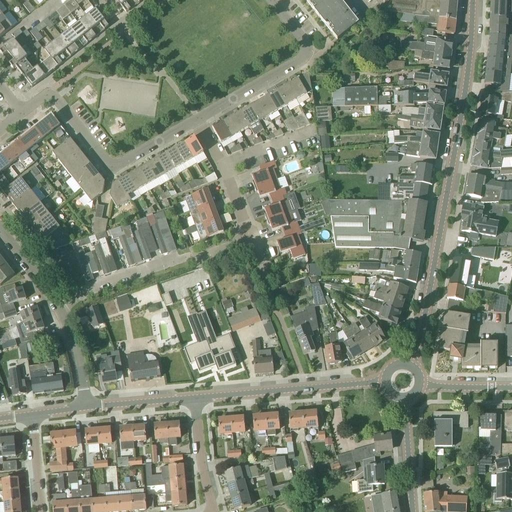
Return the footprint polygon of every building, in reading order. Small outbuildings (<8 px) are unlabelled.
[(70,0),(64,6),(71,14),(79,8),(73,0),(70,0)] [(129,11),(135,7),(129,0),(115,0),(125,12),(128,10),(129,11)] [(339,0),(305,0),(338,41),(356,26),(359,24),(339,0)] [(390,0),(389,12),(411,15),(456,20),(457,0),(390,0)] [(501,25),(507,25),(508,13),(511,12),(511,0),(508,0),(503,0),(490,0),(490,18),(501,18),(501,25)] [(23,5),(23,6),(30,14),(34,10),(28,1),(23,5)] [(64,6),(56,12),(55,12),(59,17),(60,16),(63,21),(71,14),(64,6)] [(96,11),(87,17),(100,34),(106,30),(105,28),(108,26),(96,11)] [(59,17),(55,12),(51,16),(55,20),(59,17)] [(456,20),(411,15),(410,22),(414,22),(414,24),(429,26),(429,23),(439,24),(438,32),(454,35),(456,20)] [(0,37),(12,28),(3,16),(0,18),(0,37)] [(87,17),(79,24),(92,41),(100,34),(87,17)] [(490,18),(490,35),(507,35),(507,25),(501,25),(501,18),(490,18)] [(38,25),(42,30),(47,27),(43,22),(38,25)] [(79,24),(70,31),(83,47),(92,41),(79,24)] [(34,29),(38,34),(42,30),(38,25),(34,29)] [(22,34),(22,33),(19,29),(10,36),(13,40),(14,40),(22,34)] [(419,35),(426,36),(432,37),(433,30),(420,29),(419,35)] [(70,31),(62,37),(75,54),(83,47),(70,31)] [(488,48),(511,47),(511,34),(507,35),(490,35),(488,48)] [(53,44),(66,61),(75,54),(62,37),(53,44)] [(424,38),(423,44),(419,43),(401,43),(400,50),(415,51),(422,52),(451,56),(453,42),(437,40),(424,38)] [(20,49),(14,40),(13,40),(0,50),(0,52),(6,60),(20,49)] [(58,67),(66,61),(53,44),(44,51),(50,58),(58,67)] [(511,56),(511,47),(488,48),(487,60),(511,61),(511,56)] [(25,59),(25,60),(27,58),(20,49),(6,60),(13,69),(15,67),(25,59)] [(449,69),(451,56),(422,52),(421,59),(434,61),(433,67),(449,69)] [(50,58),(34,71),(37,75),(33,79),(37,84),(58,67),(50,58)] [(32,88),(37,84),(33,79),(37,75),(34,71),(25,60),(25,59),(15,67),(32,88)] [(487,60),(486,72),(510,74),(511,61),(487,60)] [(388,62),(383,62),(382,71),(388,71),(404,70),(404,63),(388,62)] [(431,76),(415,74),(414,83),(446,88),(448,75),(431,72),(431,76)] [(509,87),(510,74),(486,72),(484,84),(509,87)] [(309,73),(287,85),(296,101),(312,92),(309,73)] [(287,106),(296,101),(287,85),(278,91),(287,106)] [(333,107),(333,108),(378,107),(378,106),(390,106),(389,97),(378,97),(377,88),(338,89),(332,89),(332,107),(333,107)] [(278,91),(269,96),(278,112),(287,106),(278,91)] [(414,93),(403,93),(394,93),(394,107),(414,106),(414,104),(429,104),(444,106),(446,93),(430,91),(430,95),(414,95),(414,93)] [(511,92),(501,93),(499,101),(511,103),(511,102),(511,92)] [(269,96),(267,97),(259,101),(268,117),(278,112),(269,96)] [(492,99),(482,97),(479,113),(481,114),(495,116),(497,100),(492,99)] [(259,101),(250,107),(259,122),(268,117),(259,101)] [(402,109),(402,116),(411,115),(442,120),(443,108),(427,105),(426,110),(413,108),(413,109),(402,109)] [(249,128),(259,122),(250,107),(241,112),(249,128)] [(330,107),(314,108),(317,122),(332,121),(330,107)] [(241,112),(231,118),(240,133),(249,128),(241,112)] [(304,127),(310,125),(303,114),(294,119),(300,129),(304,127)] [(476,131),(506,136),(507,130),(496,128),(497,123),(499,123),(503,120),(503,117),(495,116),(481,114),(480,119),(480,121),(478,121),(476,131)] [(442,120),(411,115),(402,116),(398,116),(398,120),(410,122),(409,127),(423,129),(440,132),(442,120)] [(293,117),(284,122),(283,122),(290,133),(300,129),(294,119),(293,117)] [(231,118),(222,123),(231,139),(231,138),(240,133),(231,118)] [(48,119),(35,129),(43,139),(52,133),(60,143),(68,137),(55,119),(48,119)] [(319,136),(327,135),(325,122),(317,123),(319,136)] [(213,130),(221,144),(231,139),(222,123),(214,128),(213,130)] [(26,153),(43,139),(35,129),(18,142),(26,153)] [(474,143),(504,147),(506,136),(476,131),(474,143)] [(394,144),(407,143),(437,148),(439,135),(423,133),(423,134),(417,133),(416,138),(409,137),(394,138),(394,144)] [(330,150),(329,136),(320,137),(321,150),(330,150)] [(52,153),(62,166),(80,152),(70,139),(52,153)] [(185,143),(194,159),(203,153),(195,139),(193,139),(185,143)] [(18,142),(1,156),(9,166),(18,159),(26,170),(35,163),(26,153),(18,142)] [(194,159),(185,143),(176,148),(184,164),(193,159),(194,159)] [(437,148),(407,143),(406,156),(419,158),(435,160),(437,148)] [(503,159),(504,159),(505,154),(503,153),(504,147),(474,143),(472,155),(503,159)] [(166,154),(175,169),(184,164),(176,148),(166,154)] [(62,166),(72,178),(90,164),(80,152),(62,166)] [(385,162),(397,163),(398,154),(385,153),(385,162)] [(157,159),(166,175),(175,169),(166,154),(157,159)] [(472,167),(488,169),(501,169),(511,168),(511,158),(504,159),(503,159),(472,155),(470,164),(472,165),(472,167)] [(9,166),(1,156),(0,156),(0,188),(1,190),(9,183),(1,173),(9,166)] [(157,159),(147,165),(156,180),(166,175),(157,159)] [(261,173),(252,177),(254,182),(252,183),(254,188),(277,180),(273,170),(276,168),(274,162),(259,167),(261,173)] [(72,178),(82,190),(100,176),(90,164),(72,178)] [(389,185),(389,202),(414,202),(425,204),(428,185),(432,186),(434,167),(417,164),(411,165),(411,173),(415,173),(415,177),(397,177),(397,185),(389,185)] [(138,170),(147,185),(156,180),(147,165),(138,170)] [(147,185),(138,170),(129,175),(138,191),(147,185)] [(205,179),(208,184),(218,180),(214,174),(205,179)] [(138,191),(129,175),(119,181),(131,201),(128,196),(138,191)] [(468,175),(465,196),(482,199),(481,203),(484,203),(500,202),(501,200),(511,200),(511,184),(503,184),(485,181),(485,178),(468,175)] [(82,190),(86,195),(81,199),(86,205),(91,202),(91,203),(103,194),(105,182),(100,176),(82,190)] [(21,178),(3,192),(13,205),(31,191),(21,178)] [(269,195),(271,201),(286,195),(284,189),(281,190),(277,180),(254,188),(256,194),(258,193),(260,199),(269,195)] [(119,181),(112,185),(110,196),(117,209),(131,201),(119,181)] [(190,212),(213,203),(210,196),(212,195),(210,188),(184,198),(190,212)] [(31,191),(13,205),(22,217),(40,203),(31,191)] [(289,202),(286,195),(271,201),(273,206),(264,210),(266,215),(264,216),(266,222),(289,213),(285,203),(289,202)] [(328,200),(334,243),(335,248),(374,249),(375,236),(393,236),(393,238),(410,240),(420,241),(421,241),(423,239),(423,237),(423,235),(422,234),(421,232),(420,232),(425,205),(425,204),(414,202),(389,202),(328,200)] [(32,229),(50,215),(40,203),(22,217),(32,229)] [(215,203),(213,203),(190,212),(195,226),(218,217),(215,210),(218,209),(217,206),(215,203)] [(462,231),(478,234),(495,238),(496,233),(497,224),(498,223),(489,221),(488,221),(481,220),(482,216),(483,208),(463,204),(461,218),(460,221),(463,222),(462,231)] [(282,228),(284,234),(299,228),(296,222),(301,220),(297,210),(289,213),(266,222),(269,227),(270,226),(272,232),(282,228)] [(163,212),(153,216),(155,222),(157,221),(165,218),(163,212)] [(50,215),(32,229),(49,251),(60,248),(72,244),(50,215)] [(200,241),(203,240),(223,232),(220,224),(223,223),(220,217),(218,217),(195,226),(200,241)] [(102,219),(95,218),(91,237),(92,237),(95,236),(99,235),(102,219)] [(146,218),(136,222),(138,228),(148,224),(146,218)] [(108,220),(102,219),(99,235),(105,232),(108,220)] [(129,224),(119,228),(121,234),(124,233),(131,230),(129,224)] [(167,256),(158,226),(150,228),(160,259),(167,256)] [(119,228),(110,231),(114,243),(120,241),(119,239),(125,236),(124,233),(121,234),(119,228)] [(301,235),(299,229),(299,228),(284,234),(286,240),(277,243),(279,249),(277,249),(278,253),(278,256),(279,255),(288,252),(289,254),(289,256),(289,259),(290,259),(290,258),(292,257),(293,260),(305,255),(298,236),(301,235)] [(97,242),(107,238),(105,233),(105,232),(99,235),(95,236),(97,242)] [(152,260),(142,232),(134,235),(144,263),(152,260)] [(89,238),(78,242),(81,248),(91,244),(89,239),(89,238)] [(116,275),(105,240),(92,244),(104,279),(116,275)] [(126,240),(118,242),(127,270),(135,267),(126,240)] [(384,251),(381,264),(388,265),(418,271),(421,254),(408,252),(405,251),(403,264),(401,263),(401,262),(396,261),(398,251),(391,250),(391,252),(384,251)] [(90,252),(77,256),(87,284),(100,279),(90,252)] [(473,290),(475,279),(475,277),(468,276),(470,262),(454,259),(449,286),(473,290)] [(8,263),(0,269),(0,286),(14,275),(6,265),(8,264),(8,263)] [(381,264),(381,265),(359,264),(359,271),(387,272),(387,271),(394,273),(393,279),(399,280),(399,281),(416,284),(418,271),(388,265),(381,264)] [(377,286),(375,292),(403,301),(407,289),(390,284),(385,282),(383,287),(377,285),(377,286)] [(314,307),(326,305),(324,298),(318,283),(310,285),(314,305),(314,307)] [(15,285),(0,289),(0,304),(2,312),(3,313),(15,309),(13,303),(26,299),(22,288),(16,290),(15,285)] [(489,302),(488,312),(506,313),(508,297),(482,292),(473,290),(449,286),(447,300),(448,300),(466,303),(467,298),(489,302)] [(384,303),(382,307),(384,308),(399,313),(401,313),(400,312),(403,301),(375,292),(373,299),(384,303)] [(326,305),(332,303),(331,301),(327,296),(324,298),(326,305)] [(129,298),(117,302),(120,312),(132,308),(129,298)] [(362,308),(369,311),(380,314),(379,319),(389,323),(388,326),(394,328),(395,325),(397,325),(400,317),(398,317),(399,313),(384,308),(382,307),(364,301),(362,308)] [(315,313),(314,307),(314,305),(304,308),(306,312),(291,317),(295,330),(304,355),(309,353),(309,355),(314,353),(314,352),(315,351),(310,338),(312,337),(311,333),(317,331),(315,313)] [(261,322),(261,320),(269,317),(264,306),(256,309),(249,312),(247,308),(240,311),(241,314),(229,319),(234,332),(261,322)] [(20,313),(23,324),(40,318),(37,307),(20,313)] [(98,307),(87,310),(86,309),(74,313),(77,320),(89,316),(90,319),(93,318),(94,324),(102,321),(98,307)] [(17,316),(15,309),(3,313),(5,319),(5,320),(17,316)] [(199,345),(186,350),(185,348),(184,348),(190,364),(191,364),(190,363),(195,361),(199,374),(211,369),(210,367),(215,365),(218,373),(219,373),(197,314),(196,314),(200,323),(194,325),(198,336),(195,337),(199,345)] [(231,340),(216,346),(207,322),(201,324),(197,314),(219,373),(219,370),(223,369),(224,371),(236,366),(231,354),(235,352),(236,354),(237,353),(230,334),(229,335),(231,340)] [(470,318),(456,316),(445,314),(443,324),(446,324),(445,330),(442,329),(442,330),(440,346),(441,346),(446,347),(446,351),(451,352),(449,360),(462,362),(462,369),(474,369),(474,368),(480,368),(480,371),(481,371),(481,368),(487,368),(487,369),(497,369),(497,344),(481,344),(481,343),(480,343),(480,350),(464,350),(461,349),(463,334),(468,335),(468,334),(467,334),(470,318)] [(40,318),(23,324),(16,327),(19,335),(21,342),(33,338),(32,333),(44,329),(40,318)] [(361,326),(375,348),(374,346),(377,344),(378,346),(386,341),(385,340),(388,338),(384,332),(381,334),(376,325),(371,328),(365,318),(359,322),(361,326)] [(269,336),(275,333),(271,323),(265,326),(269,336)] [(354,324),(348,328),(364,353),(374,347),(374,348),(375,348),(361,326),(357,329),(354,324)] [(340,355),(343,354),(346,353),(346,354),(349,360),(352,359),(364,353),(348,328),(342,332),(348,342),(344,344),(343,343),(338,344),(340,355)] [(341,362),(340,355),(338,344),(336,333),(328,334),(331,348),(325,349),(328,365),(330,364),(331,365),(334,364),(335,363),(341,362)] [(255,375),(273,373),(272,357),(260,358),(259,340),(252,341),(255,375)] [(149,355),(143,356),(143,354),(127,356),(131,383),(161,378),(158,361),(157,361),(156,360),(155,358),(154,357),(153,356),(152,356),(151,355),(150,355),(149,355)] [(106,357),(99,359),(103,384),(117,382),(115,373),(122,372),(120,356),(106,358),(106,357)] [(18,360),(10,361),(10,369),(18,368),(18,360)] [(45,367),(29,369),(33,396),(64,391),(61,375),(55,376),(53,363),(45,365),(45,367)] [(13,396),(27,394),(23,369),(9,371),(10,379),(8,379),(9,389),(12,388),(13,396)] [(317,412),(303,413),(304,429),(310,428),(310,430),(318,429),(317,412)] [(480,415),(480,425),(480,431),(479,431),(479,438),(489,438),(489,449),(480,449),(480,459),(500,456),(500,455),(501,444),(501,429),(500,429),(500,432),(495,431),(496,416),(489,416),(488,413),(486,412),(484,412),(482,413),(481,415),(480,415)] [(304,429),(303,413),(289,414),(290,431),(298,431),(298,429),(304,429)] [(460,428),(468,428),(468,413),(433,413),(433,425),(436,425),(436,429),(433,429),(433,434),(435,434),(435,447),(452,447),(452,425),(460,425),(460,428)] [(266,416),(267,430),(267,436),(275,436),(275,430),(279,429),(278,415),(266,416)] [(267,430),(266,416),(253,417),(254,431),(267,430)] [(244,418),(231,419),(232,433),(245,432),(244,418)] [(218,420),(219,427),(219,434),(232,433),(231,419),(218,420)] [(179,423),(167,424),(168,444),(168,446),(177,446),(176,438),(181,438),(179,423)] [(168,444),(167,424),(154,425),(155,440),(160,439),(160,445),(168,444)] [(132,427),(133,441),(149,440),(148,432),(146,432),(145,426),(132,427)] [(132,427),(119,428),(121,443),(133,441),(132,427)] [(98,430),(99,444),(112,443),(110,429),(98,430)] [(98,430),(85,431),(86,445),(99,444),(98,430)] [(65,448),(66,447),(77,446),(76,432),(64,433),(65,448)] [(64,433),(63,433),(50,435),(52,451),(55,451),(56,463),(50,463),(50,472),(66,471),(66,464),(67,464),(66,447),(65,448),(64,433)] [(373,447),(373,445),(362,448),(365,460),(381,456),(379,451),(392,449),(390,435),(383,436),(383,435),(381,435),(381,437),(374,437),(375,447),(373,447)] [(1,439),(2,457),(16,456),(14,438),(1,439)] [(511,444),(510,445),(501,444),(500,455),(511,452),(511,444)] [(352,453),(351,453),(338,456),(340,467),(354,463),(352,453)] [(285,458),(272,458),(275,472),(287,469),(285,458)] [(510,467),(508,458),(507,458),(507,459),(495,461),(494,461),(496,469),(497,469),(501,468),(501,474),(497,474),(497,475),(497,495),(495,495),(495,502),(501,502),(501,500),(511,500),(511,474),(508,474),(508,467),(509,467),(510,467)] [(4,472),(17,471),(16,462),(3,463),(4,472)] [(356,470),(354,463),(340,467),(342,474),(356,470)] [(183,466),(169,467),(170,480),(184,479),(183,466)] [(225,473),(228,485),(243,481),(251,479),(248,466),(240,469),(240,468),(231,470),(231,471),(225,473)] [(383,466),(363,468),(364,482),(357,482),(358,494),(373,491),(372,485),(384,485),(383,466)] [(66,502),(66,511),(80,511),(78,487),(77,473),(68,474),(69,485),(71,484),(72,502),(66,502)] [(272,486),(271,481),(268,473),(264,475),(268,487),(272,486)] [(65,482),(64,474),(50,475),(51,483),(65,482)] [(3,491),(19,490),(18,478),(0,480),(0,485),(2,485),(3,491)] [(170,480),(165,481),(147,482),(147,487),(164,485),(165,494),(185,492),(184,479),(170,480)] [(228,485),(231,497),(247,493),(243,481),(228,485)] [(289,488),(294,486),(292,482),(273,488),(272,486),(268,487),(272,500),(276,499),(274,492),(289,487),(289,488)] [(78,487),(80,511),(92,511),(92,500),(91,486),(78,487)] [(0,503),(4,503),(20,501),(19,490),(3,491),(3,492),(0,492),(0,503)] [(187,505),(185,492),(165,494),(166,502),(172,502),(173,507),(187,505)] [(374,498),(376,511),(401,511),(398,492),(381,495),(381,497),(374,498)] [(251,506),(247,493),(231,497),(235,510),(241,508),(242,509),(251,506)] [(440,493),(423,494),(424,511),(466,511),(467,498),(440,496),(440,493)] [(53,503),(53,511),(66,511),(66,502),(65,494),(52,495),(53,503)] [(133,511),(146,510),(145,497),(132,498),(133,511)] [(119,511),(123,511),(133,511),(132,498),(118,499),(119,511)] [(92,500),(92,511),(106,511),(105,499),(92,500)] [(119,511),(118,499),(105,499),(106,511),(119,511)] [(4,503),(4,511),(20,511),(20,501),(4,503)]
